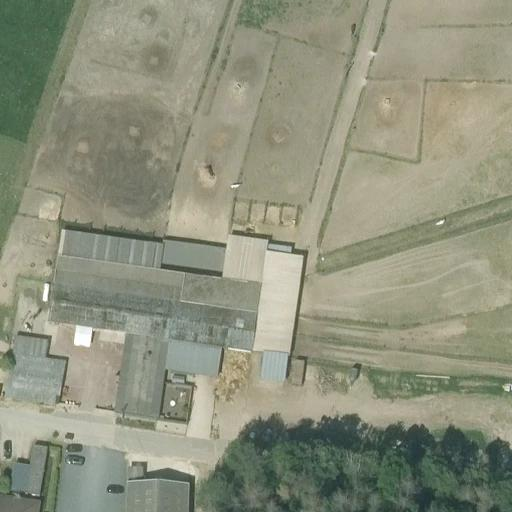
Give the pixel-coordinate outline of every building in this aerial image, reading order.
[(162,250),(61,235),(57,260),(158,275),(162,250)] [(258,244),(228,241),(226,255),(222,284),(260,290),(265,257),(256,256),(258,244)] [(266,245),(258,244),(256,256),(265,257),(266,245)] [(299,250),(266,245),(265,257),(297,262),(299,250)] [(226,255),(162,246),(162,250),(158,275),(222,284),(226,255)] [(297,262),(265,257),(260,290),(256,319),(251,356),(288,362),(302,262),(297,262)] [(158,275),(57,260),(52,289),(256,319),(260,290),(222,284),(158,275)] [(256,319),(52,289),(47,326),(127,338),(167,344),(251,356),(256,319)] [(167,344),(127,338),(115,417),(156,423),(163,374),(167,344)] [(47,345),(17,340),(13,359),(45,363),(47,345)] [(251,356),(167,344),(163,374),(219,382),(220,376),(284,385),(288,362),(251,356)] [(45,363),(13,359),(6,400),(55,408),(62,366),(45,363)] [(503,404),(503,384),(447,382),(446,402),(503,404)] [(47,453),(33,450),(25,498),(39,500),(47,453)] [(511,454),(488,453),(486,472),(511,474),(511,454)] [(186,511),(187,490),(126,488),(125,511),(186,511)] [(23,511),(24,507),(0,503),(0,511),(23,511)]
